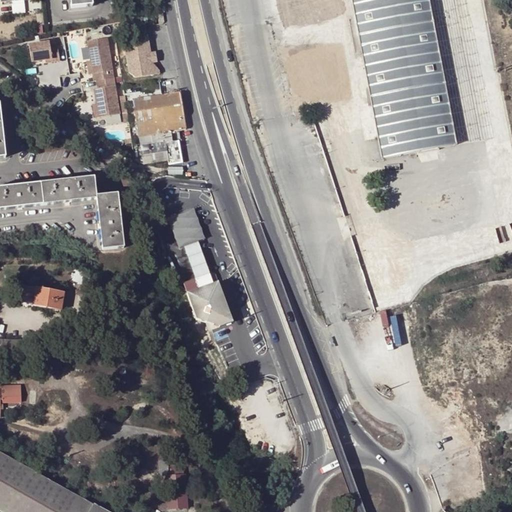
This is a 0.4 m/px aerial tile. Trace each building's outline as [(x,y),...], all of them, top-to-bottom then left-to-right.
[(69,0),(71,9),(92,6),(91,0),(69,0)] [(323,0),(275,0),(279,21),(326,12),(323,0)] [(323,0),(326,12),(340,9),(338,0),(323,0)] [(350,0),(363,60),(377,137),(382,160),(457,146),(428,0),(350,0)] [(459,0),(486,140),(502,222),(390,244),(403,305),(411,302),(423,286),(436,275),(452,268),(470,262),(508,251),(511,250),(511,147),(499,78),(496,78),(481,0),(459,0)] [(428,0),(457,146),(486,140),(459,0),(428,0)] [(124,47),(129,74),(136,79),(160,75),(159,72),(154,65),(148,58),(152,55),(149,39),(146,37),(130,40),(124,47)] [(90,62),(92,75),(93,83),(96,82),(113,79),(106,40),(87,43),(90,62)] [(50,47),(49,42),(29,46),(31,63),(47,60),(52,60),(52,62),(60,61),(58,46),(50,47)] [(308,98),(309,102),(345,95),(334,48),(286,57),(290,75),(295,75),(300,99),(308,98)] [(364,139),(377,137),(363,60),(353,62),(362,109),(359,110),(364,139)] [(119,115),(113,79),(96,82),(97,89),(93,90),(96,105),(98,118),(119,115)] [(180,94),(134,101),(139,138),(186,131),(180,94)] [(165,145),(141,148),(142,158),(151,157),(152,164),(168,162),(165,145)] [(400,171),(385,174),(389,193),(404,190),(400,171)] [(379,194),(389,193),(385,174),(376,176),(379,194)] [(67,181),(0,188),(0,210),(97,199),(103,251),(124,248),(118,194),(96,197),(94,177),(67,181)] [(196,242),(182,247),(197,289),(211,284),(196,242)] [(393,305),(382,251),(353,261),(370,313),(393,305)] [(216,282),(211,284),(197,289),(185,293),(194,319),(205,323),(209,311),(212,312),(214,318),(212,325),(217,327),(230,322),(216,282)] [(35,305),(53,309),(53,306),(63,308),(66,289),(56,287),(55,290),(38,287),(35,305)] [(205,323),(212,325),(214,318),(212,312),(209,311),(205,323)] [(376,315),(366,345),(397,355),(406,324),(376,315)] [(40,341),(11,341),(11,354),(40,353),(40,341)] [(128,390),(138,388),(149,385),(147,375),(126,380),(128,390)] [(0,387),(1,391),(2,403),(21,402),(20,385),(0,387)] [(138,388),(128,390),(130,398),(140,396),(138,388)] [(0,510),(3,511),(107,511),(0,452),(0,510)] [(158,461),(160,477),(166,476),(169,510),(181,509),(181,503),(187,503),(184,475),(169,476),(168,461),(158,461)]
